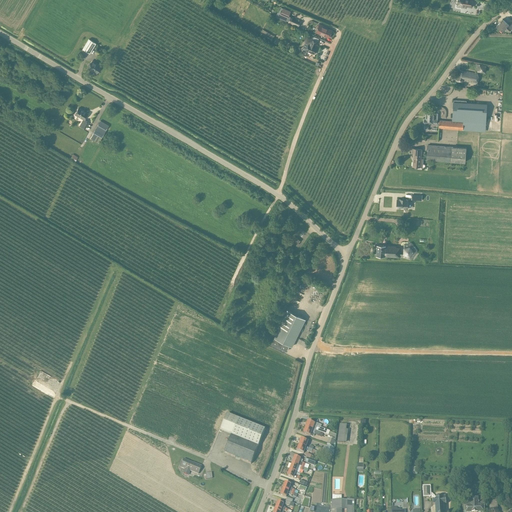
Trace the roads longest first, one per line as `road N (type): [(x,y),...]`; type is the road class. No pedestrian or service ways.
road 1 (unclassified): [(346,257),(260,181),(0,30)]
road 2 (unclassified): [(346,257),(407,120),(507,0)]
road 3 (unclassified): [(298,397),(346,257)]
road 4 (residential): [(259,511),(298,397)]
